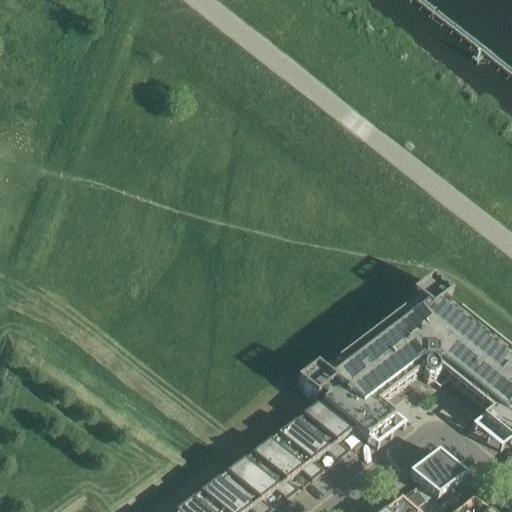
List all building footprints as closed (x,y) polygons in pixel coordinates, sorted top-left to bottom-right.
[(326,404),(321,408),(353,434),(366,444),(395,422),(378,409),(422,375),(422,381),(426,385),(433,385),(434,386),(435,385),(434,384),(438,381),(438,373),(437,373),(440,369),(443,372),(443,371),(451,377),(446,383),(447,384),(447,383),(490,417),(481,424),(509,446),(511,444),(511,351),(451,302),(452,301),(431,284),(410,300),(412,302),(318,373),(316,372),(294,388),(316,404),(321,400),(326,404)] [(349,455),(337,446),(353,434),(321,408),(320,407),(293,427),(325,455),(337,464),(349,455)] [(293,427),(268,446),(300,474),(311,483),(323,474),(312,465),(325,455),(293,427)] [(286,503),(298,494),(286,484),(300,474),(268,446),(242,466),(274,494),(286,503)] [(437,457),(429,463),(409,478),(437,501),(466,479),(437,457)] [(271,511),(261,504),(274,494),(242,466),(217,485),(247,511),(271,511)] [(247,511),(217,485),(191,505),(199,511),(247,511)] [(413,511),(401,501),(386,511),(413,511)] [(485,511),(472,502),(460,511),(485,511)]
